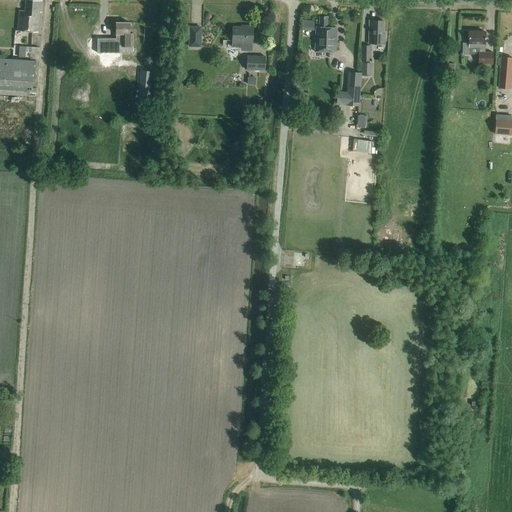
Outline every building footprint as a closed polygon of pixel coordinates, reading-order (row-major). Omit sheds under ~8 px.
[(39,13),(40,13),(41,2),(25,0),(24,12),(19,11),(17,31),(37,33),(39,13)] [(314,53),(336,54),(337,28),(327,28),(327,17),(319,17),(319,28),(315,27),(314,53)] [(383,21),(369,21),(368,44),(384,45),(385,34),(383,34),(383,21)] [(134,54),(133,34),(129,34),(129,23),(116,23),(116,46),(121,46),(121,54),(134,54)] [(202,26),(188,26),(188,46),(202,47),(202,26)] [(232,27),(232,42),(232,48),(241,48),(241,43),(244,43),(243,51),(251,51),(252,43),(253,27),(245,26),(245,28),(232,27)] [(478,64),(492,64),(493,53),(485,53),(485,32),(468,32),(468,48),(479,48),(479,53),(478,53),(478,64)] [(114,49),(114,40),(99,40),(99,61),(116,61),(116,49),(114,49)] [(361,46),(361,61),(370,62),(370,46),(361,46)] [(38,60),(39,48),(21,47),(20,58),(38,60)] [(246,56),(246,71),(265,72),(265,56),(246,56)] [(511,81),(511,66),(511,58),(501,57),(499,80),(511,81)] [(0,58),(0,94),(35,97),(36,82),(34,82),(36,61),(0,58)] [(372,64),(361,63),(361,76),(371,76),(372,64)] [(141,71),(138,101),(138,108),(149,109),(150,100),(151,100),(153,76),(151,76),(152,72),(141,71)] [(358,95),(359,95),(360,75),(348,74),(346,95),(347,95),(347,100),(358,101),(358,95)] [(247,77),(247,85),(255,85),(256,77),(247,77)] [(453,96),(454,79),(445,78),(444,96),(453,96)] [(374,95),(374,96),(382,96),(382,88),(380,88),(379,89),(377,89),(376,90),(375,92),(374,93),(374,95)] [(511,117),(496,115),(494,134),(510,136),(511,117)] [(357,116),(356,128),(364,128),(365,116),(357,116)] [(355,150),(371,152),(373,140),(357,138),(355,150)]
